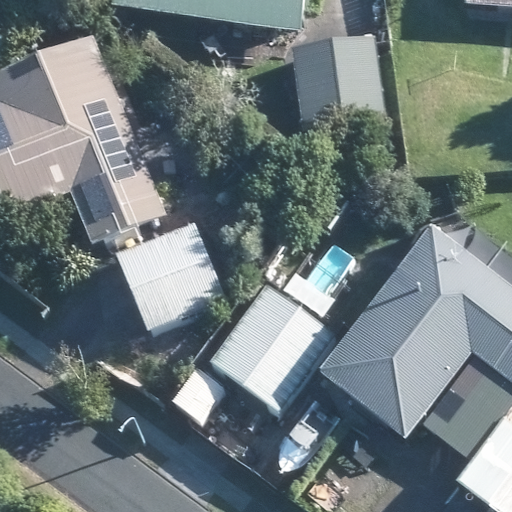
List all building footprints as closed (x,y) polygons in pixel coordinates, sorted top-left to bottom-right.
[(308,35),(311,0),(120,0),(119,11),(205,23),(308,35)] [(469,10),(483,11),(511,13),(511,0),(470,0),(470,6),(469,10)] [(0,68),(23,42),(0,22),(0,68)] [(174,221),(136,127),(101,41),(0,81),(0,103),(2,108),(0,109),(0,188),(14,224),(38,214),(77,198),(97,246),(99,252),(174,221)] [(301,89),(309,138),(389,126),(376,41),(297,54),(301,89)] [(122,260),(154,336),(231,305),(199,229),(194,230),(122,260)] [(511,384),(511,287),(439,233),(328,382),(387,426),(414,446),(477,360),(511,384)] [(281,417),(341,339),(279,291),(219,370),(233,380),(271,409),(281,417)] [(495,511),(511,511),(511,425),(506,421),(459,485),(491,509),(494,511),(495,511)]
